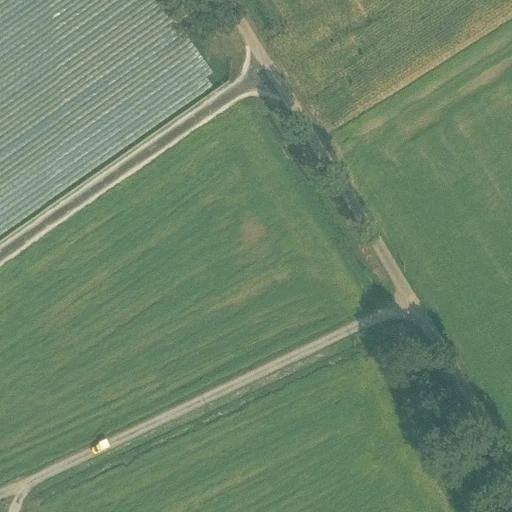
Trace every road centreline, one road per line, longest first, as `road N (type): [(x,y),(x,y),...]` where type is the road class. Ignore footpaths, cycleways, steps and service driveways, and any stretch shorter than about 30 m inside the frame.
road 1 (unclassified): [(224,0),(511,462)]
road 2 (track): [(0,259),(270,72)]
